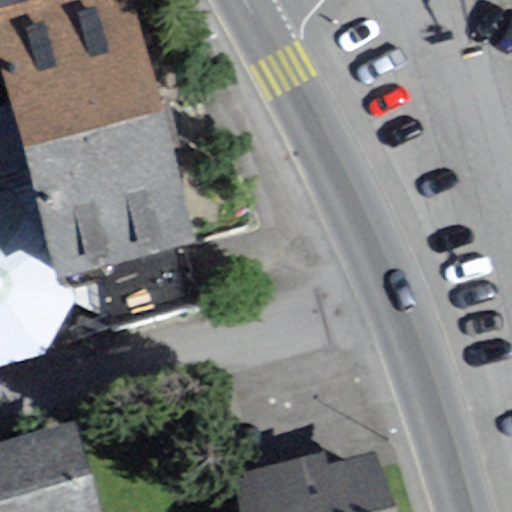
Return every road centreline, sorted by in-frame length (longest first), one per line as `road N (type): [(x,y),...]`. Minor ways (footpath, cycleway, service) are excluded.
road 1 (residential): [(396,301),(0,408)]
road 2 (secondary): [(396,301),(244,0)]
road 3 (secondary): [(465,511),(396,301)]
